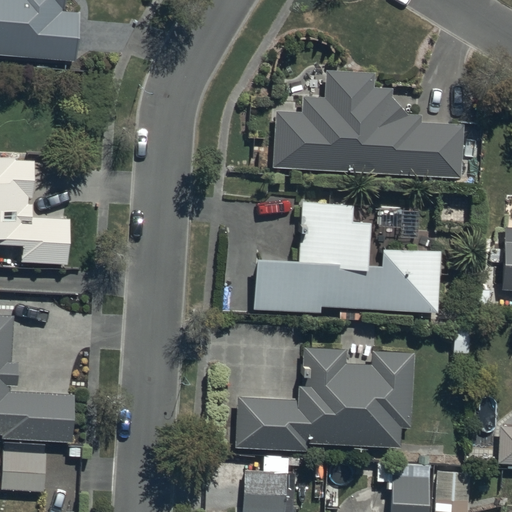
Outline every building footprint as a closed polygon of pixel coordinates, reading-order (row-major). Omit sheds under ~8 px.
[(0,0),(0,56),(76,63),(80,12),(64,11),(64,0),(0,0)] [(299,116),(273,114),(271,170),(460,177),(462,126),(419,124),(419,116),(405,115),(390,99),(390,91),(371,89),(372,75),(324,72),(323,98),(300,96),(299,116)] [(0,247),(20,249),(19,261),(67,264),(70,219),(32,217),(33,204),(28,204),(28,198),(31,198),(33,160),(0,157),(0,247)] [(297,262),(254,260),(252,312),(317,315),(318,307),(436,313),(439,253),(378,251),(378,268),(365,267),(367,224),(348,223),(349,205),(300,202),(297,262)] [(511,228),(505,228),(503,290),(511,289),(511,228)] [(0,432),(2,433),(1,439),(73,442),(75,394),(9,391),(10,386),(15,386),(16,363),(12,363),(14,317),(0,316),(0,432)] [(295,399),(236,398),(233,448),(305,451),(305,444),(398,449),(398,429),(409,430),(410,353),(368,352),(368,364),(343,364),(343,351),(299,350),(299,367),(296,367),(296,380),(298,380),(298,389),(295,389),(295,399)] [(511,425),(498,425),(496,466),(511,466),(511,425)] [(3,451),(0,483),(0,489),(45,493),(48,455),(3,451)] [(262,471),(243,470),(241,511),(282,511),(284,474),(286,474),(287,457),(263,456),(262,471)] [(424,511),(426,465),(390,464),(389,511),(424,511)] [(465,511),(465,471),(433,471),(432,511),(465,511)]
